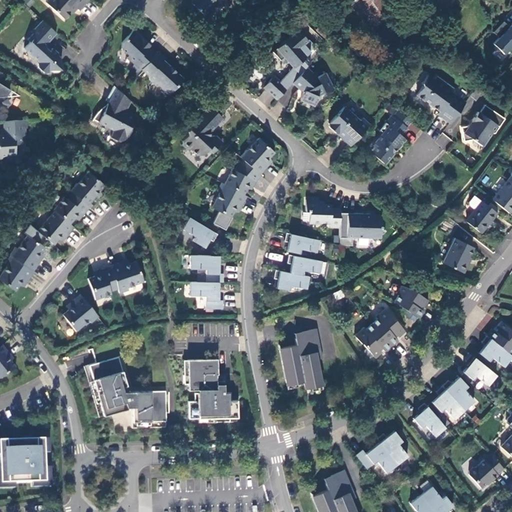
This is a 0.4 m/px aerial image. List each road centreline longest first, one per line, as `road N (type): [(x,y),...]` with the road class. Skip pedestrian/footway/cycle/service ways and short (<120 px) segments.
road 1 (unclassified): [(276,446),(356,414),(410,373),(511,255)]
road 2 (unclassified): [(276,446),(250,284),(263,226),(308,158)]
road 3 (residential): [(308,158),(148,12)]
road 4 (unclassified): [(129,464),(276,446)]
road 5 (residential): [(426,150),(388,183),(363,188),(308,158)]
road 6 (unclassified): [(119,238),(75,265),(20,326)]
